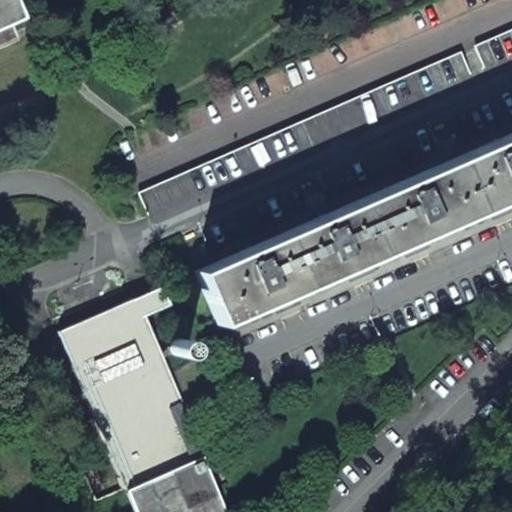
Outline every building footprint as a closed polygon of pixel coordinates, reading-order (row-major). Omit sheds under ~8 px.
[(0,0),(0,20),(9,16),(1,0),(0,0)] [(9,16),(0,20),(0,46),(18,38),(9,16)] [(511,31),(474,49),(482,69),(511,55),(511,31)] [(137,196),(145,216),(468,75),(460,55),(137,196)] [(511,132),(192,271),(216,326),(272,302),(276,309),(294,301),(290,294),(346,270),(349,277),(367,269),(364,262),(401,245),(405,253),(423,244),(420,238),(489,207),(491,215),(510,207),(507,200),(511,197),(511,132)] [(223,511),(131,299),(56,332),(134,511),(223,511)] [(171,354),(174,356),(175,357),(180,356),(183,354),(185,351),(186,347),(185,344),(184,342),(181,339),(177,338),(174,339),(170,341),(168,344),(167,348),(169,352),(171,354)]
